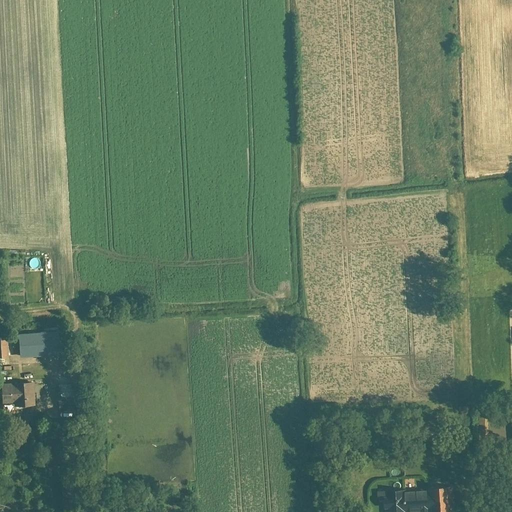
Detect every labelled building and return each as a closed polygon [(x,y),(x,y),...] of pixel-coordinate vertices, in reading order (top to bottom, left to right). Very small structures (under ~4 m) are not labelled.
[(48,331),(32,332),(33,352),(49,352),(48,331)] [(25,351),(25,333),(14,334),(15,352),(25,351)] [(0,336),(1,358),(9,357),(8,336),(0,336)] [(73,370),(57,371),(57,383),(73,382),(73,370)] [(33,403),(32,381),(16,382),(16,386),(1,387),(2,402),(16,401),(16,404),(33,403)] [(417,434),(444,433),(443,421),(416,423),(417,434)] [(82,511),(81,477),(62,479),(63,511),(82,511)] [(451,511),(450,485),(411,488),(410,480),(395,481),(395,485),(383,486),(383,490),(378,490),(379,507),(388,506),(388,511),(407,511),(427,510),(427,511),(451,511)]
